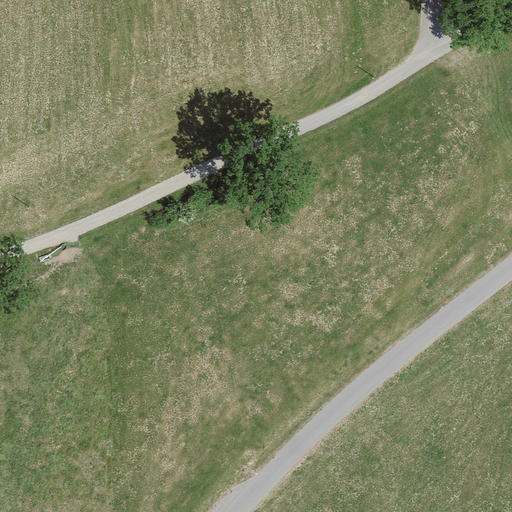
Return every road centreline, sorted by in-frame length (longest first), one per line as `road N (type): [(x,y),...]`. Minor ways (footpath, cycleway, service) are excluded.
road 1 (unclassified): [(0,255),(48,242),(346,105),(455,36),(511,21)]
road 2 (unclassified): [(511,268),(348,398),(234,511)]
